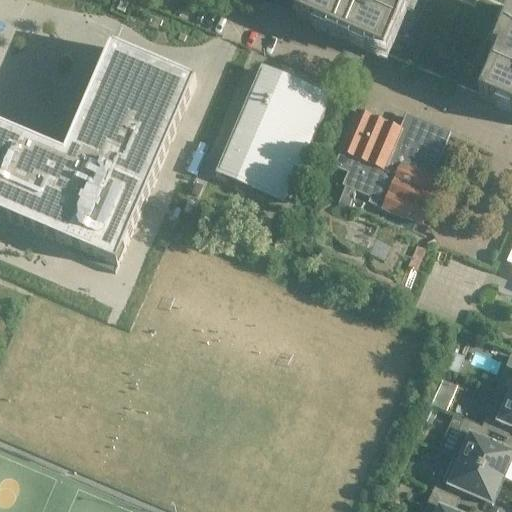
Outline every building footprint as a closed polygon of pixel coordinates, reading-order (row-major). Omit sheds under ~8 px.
[(457,0),(304,0),(296,20),(384,58),(386,55),(480,96),(479,98),(511,112),(511,8),(511,10),(489,0),(476,0),(474,7),(457,0)] [(0,130),(0,219),(53,242),(69,249),(66,254),(67,254),(68,255),(71,249),(116,269),(114,275),(115,275),(197,86),(112,49),(80,126),(75,138),(79,139),(69,161),(66,159),(0,130)] [(220,175),(239,183),(241,178),(280,194),(287,180),(292,182),(318,120),(313,118),(319,103),(281,87),(283,81),(264,73),(220,175)] [(357,113),(333,169),(347,175),(342,187),(370,199),(368,204),(421,227),(442,180),(439,173),(434,171),(449,136),(411,119),(405,121),(400,132),(357,113)] [(454,355),(447,371),(458,375),(464,359),(454,355)] [(486,418),(481,429),(487,432),(505,440),(510,429),(511,429),(511,399),(509,399),(498,424),(486,418)] [(487,432),(481,429),(463,421),(458,432),(464,435),(453,460),(503,481),(511,459),(511,455),(482,443),(487,432)] [(437,482),(432,494),(456,504),(461,493),(492,507),(503,481),(453,460),(442,485),(437,482)] [(440,510),(438,511),(452,511),(456,504),(432,494),(427,504),(440,510)]
